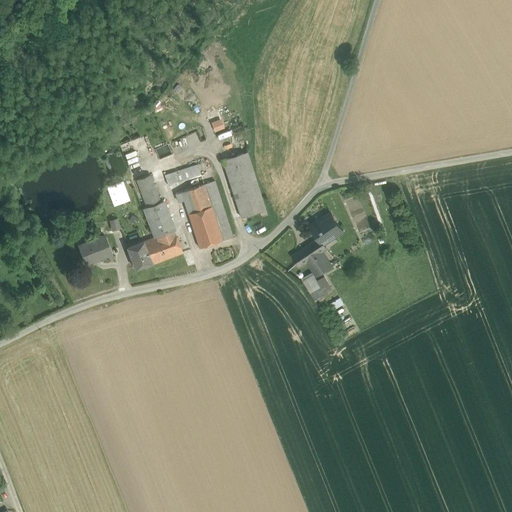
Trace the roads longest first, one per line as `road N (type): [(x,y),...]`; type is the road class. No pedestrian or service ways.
road 1 (unclassified): [(511,152),(341,181),(317,191),(256,250),(202,276),(75,308),(0,346)]
road 2 (track): [(317,191),(377,0)]
